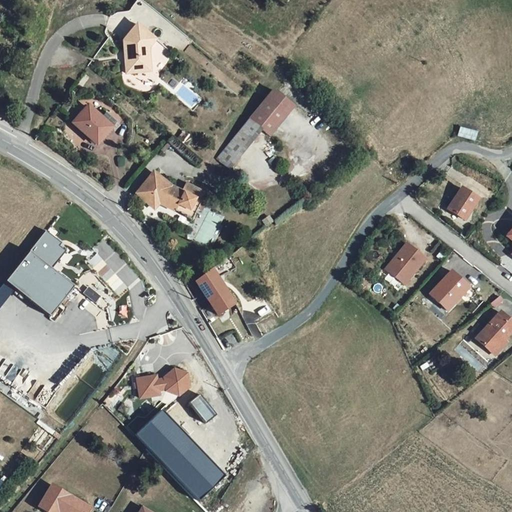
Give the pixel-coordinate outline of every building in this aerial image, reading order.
[(122,60),(122,76),(130,76),(130,71),(139,71),(139,64),(144,58),(144,53),(152,44),(134,28),(121,43),(122,52),(123,52),(124,60),(122,60)] [(266,94),(209,162),(223,173),(255,133),(262,138),(285,110),(266,94)] [(81,110),(67,126),(90,148),(102,136),(104,138),(114,127),(101,115),(94,122),(81,110)] [(167,192),(155,182),(148,175),(130,196),(148,211),(153,206),(169,213),(171,209),(180,213),(186,202),(176,196),(167,192)] [(482,193),(466,181),(451,202),(467,214),(482,193)] [(180,186),(176,195),(176,196),(186,202),(180,213),(188,217),(191,210),(196,212),(198,205),(193,203),(197,194),(180,186)] [(428,251),(410,235),(388,261),(407,277),(428,251)] [(235,249),(221,259),(229,271),(243,260),(235,249)] [(211,318),(227,307),(220,296),(210,282),(230,271),(229,271),(221,259),(189,284),(211,318)] [(470,296),(478,286),(471,280),(453,266),(434,288),(451,303),(462,289),(470,296)] [(511,332),(511,320),(502,311),(476,338),(490,351),(504,337),(505,339),(511,332)] [(178,396),(188,387),(185,374),(173,370),(163,378),(163,380),(156,381),(155,377),(136,381),(140,400),(159,396),(158,392),(166,391),(178,396)] [(45,483),(33,504),(45,511),(78,511),(83,505),(45,483)]
